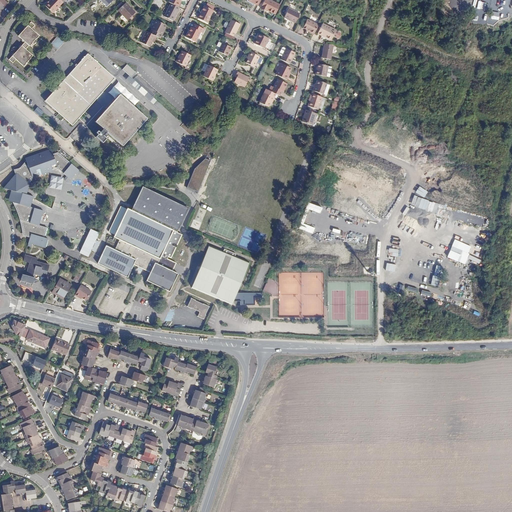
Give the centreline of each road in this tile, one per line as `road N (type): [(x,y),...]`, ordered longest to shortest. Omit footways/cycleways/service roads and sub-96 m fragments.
road 1 (track): [(511,226),(409,202),(334,148)]
road 2 (tertiary): [(511,345),(366,348)]
road 3 (residential): [(0,347),(12,353),(55,435),(83,449)]
road 4 (residential): [(256,18),(307,47),(302,86),(286,107)]
